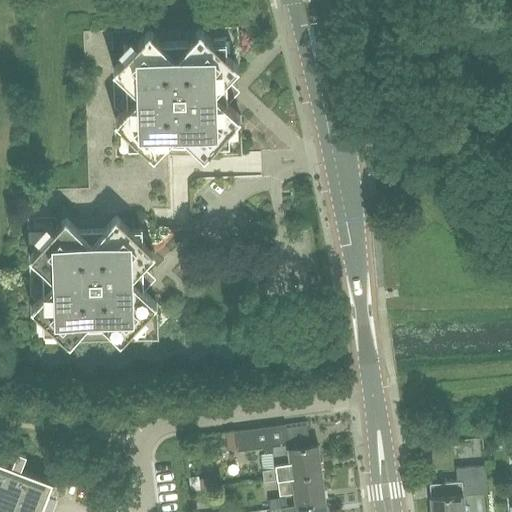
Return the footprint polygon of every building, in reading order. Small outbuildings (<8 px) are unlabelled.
[(149,30),(83,32),(89,189),(141,187),(142,209),(155,209),(171,209),(169,156),(204,154),(215,154),(242,153),(241,115),(234,109),(228,103),(227,96),(226,78),(230,74),(239,65),(238,27),(200,28),(149,30)] [(89,189),(27,191),(29,257),(31,307),(33,345),(70,344),(120,342),(158,340),(158,329),(157,303),(149,296),(144,291),(143,276),(143,266),(148,260),(155,253),(179,225),(155,225),(155,209),(142,209),(141,187),(89,189)] [(277,478),(322,472),(318,443),(288,447),(285,423),(233,430),(236,450),(263,447),(264,453),(273,451),(277,478)] [(0,511),(40,511),(48,493),(49,492),(53,481),(21,469),(27,453),(18,450),(12,465),(0,460),(0,511)] [(457,482),(444,483),(445,494),(431,495),(432,511),(464,511),(463,495),(487,493),(484,466),(456,469),(457,482)] [(296,505),(326,502),(322,472),(277,478),(280,495),(294,494),(296,505)] [(270,508),(286,506),(285,499),(269,501),(270,508)] [(327,511),(326,502),(296,505),(296,506),(286,507),(286,506),(270,508),(270,511),(327,511)]
